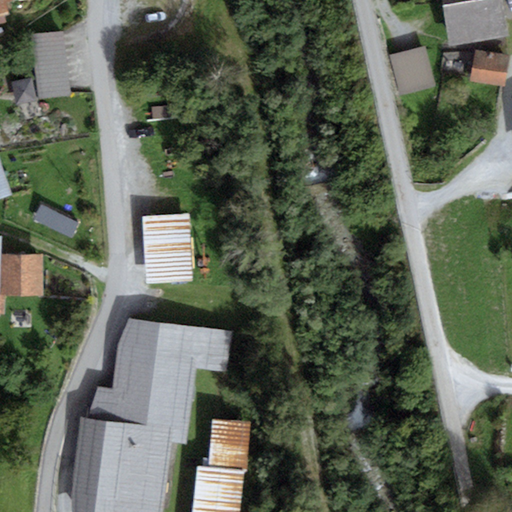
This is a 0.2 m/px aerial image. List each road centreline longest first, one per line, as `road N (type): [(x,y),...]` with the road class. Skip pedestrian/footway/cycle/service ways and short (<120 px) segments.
road 1 (residential): [(47,511),(69,400),(117,282),(96,0)]
road 2 (residential): [(362,0),(444,390)]
road 3 (track): [(444,390),(470,511)]
